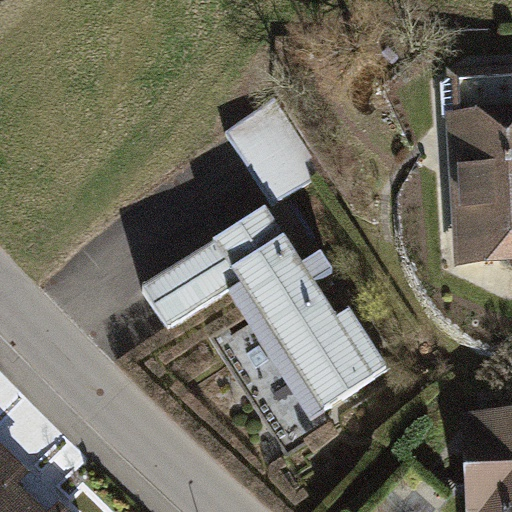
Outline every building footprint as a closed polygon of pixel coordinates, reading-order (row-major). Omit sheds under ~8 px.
[(458,117),(464,266),(511,264),(511,65),(456,68),(457,80),(445,80),(446,118),(458,117)] [(272,105),(228,134),(278,209),(322,180),(272,105)] [(300,265),(266,215),(140,298),(166,336),(234,291),(320,421),(391,374),(350,312),(337,320),(316,289),(337,276),(321,251),(300,265)] [(511,511),(511,398),(469,400),(472,511),(511,511)] [(0,511),(61,511),(58,508),(54,511),(36,511),(13,489),(25,476),(0,451),(0,511)]
